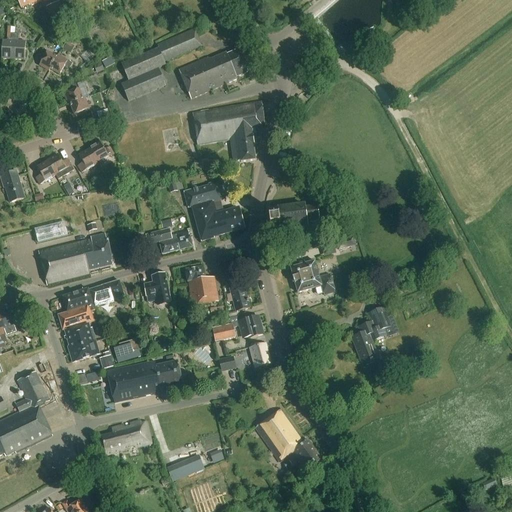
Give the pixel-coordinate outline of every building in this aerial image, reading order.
[(16,0),(21,9),(31,5),(31,7),(46,0),(16,0)] [(46,8),(55,28),(69,22),(60,1),(46,8)] [(86,31),(82,23),(73,26),(77,35),(86,31)] [(13,61),(15,35),(15,27),(8,27),(7,42),(2,42),(1,60),(13,61)] [(166,67),(165,64),(202,48),(194,30),(157,46),(158,49),(121,65),(128,83),(121,86),(129,103),(166,87),(158,70),(166,67)] [(323,33),(314,40),(322,51),(331,44),(323,33)] [(18,35),(15,35),(13,61),(25,61),(25,43),(18,43),(18,35)] [(74,47),(67,43),(63,50),(70,54),(74,47)] [(63,47),(57,44),(54,50),(60,53),(63,47)] [(50,73),(51,71),(58,59),(57,58),(43,50),(40,54),(45,57),(40,67),(50,73)] [(208,59),(179,71),(191,100),(237,80),(236,78),(248,73),(239,51),(227,56),(226,54),(212,60),(208,60),(208,59)] [(58,59),(51,71),(60,76),(66,66),(70,69),(72,65),(68,62),(58,56),(57,58),(58,59)] [(111,58),(102,62),(105,68),(114,64),(111,58)] [(97,72),(104,70),(101,62),(94,65),(97,72)] [(68,107),(70,106),(83,101),(83,100),(77,85),(72,87),(74,92),(64,96),(68,107)] [(83,100),(83,101),(70,106),(74,116),(85,112),(87,117),(91,115),(85,99),(83,100)] [(260,103),(192,114),(198,147),(230,141),(234,163),(241,162),(241,163),(256,161),(252,136),(255,135),(255,133),(265,131),(260,103)] [(89,150),(98,164),(113,155),(109,148),(104,151),(100,143),(89,150)] [(82,174),(98,164),(89,150),(79,157),(83,164),(78,167),(82,174)] [(71,167),(67,160),(62,163),(57,156),(47,162),(47,163),(55,177),(56,176),(56,177),(58,180),(63,177),(61,173),(71,167)] [(216,159),(194,162),(194,165),(195,172),(217,169),(216,162),(216,159)] [(56,176),(55,177),(47,163),(37,169),(41,176),(36,180),(40,187),(56,177),(56,176)] [(16,172),(0,177),(3,185),(4,185),(10,204),(25,200),(16,172)] [(78,172),(72,176),(77,183),(82,180),(78,172)] [(175,181),(167,183),(169,188),(170,194),(178,192),(175,181)] [(214,238),(222,236),(218,223),(225,221),(223,214),(219,196),(223,195),(219,183),(209,185),(209,187),(184,194),(188,209),(192,208),(201,243),(214,239),(214,238)] [(69,184),(65,187),(70,196),(74,193),(69,184)] [(149,186),(138,188),(139,197),(150,195),(149,186)] [(44,202),(42,194),(35,196),(36,203),(44,202)] [(277,208),(278,215),(269,216),(269,221),(270,226),(280,225),(280,232),(308,228),(308,225),(319,223),(318,209),(306,210),(306,205),(277,208)] [(218,223),(222,236),(245,230),(239,210),(223,214),(225,221),(218,223)] [(171,221),(161,224),(163,230),(173,227),(171,221)] [(95,224),(88,226),(89,232),(97,230),(95,224)] [(169,231),(160,233),(162,242),(171,240),(172,244),(177,242),(179,251),(192,248),(188,233),(171,238),(169,231)] [(160,233),(145,237),(148,246),(160,243),(163,256),(179,251),(177,242),(172,244),(171,240),(162,242),(160,233)] [(91,240),(39,253),(47,286),(89,276),(89,272),(113,266),(105,235),(91,239),(91,240)] [(353,236),(336,241),(339,251),(356,246),(353,236)] [(319,279),(314,263),(291,269),(298,294),(321,287),(324,297),(335,293),(330,276),(319,279)] [(203,268),(186,271),(188,284),(192,307),(218,303),(214,278),(206,280),(203,268)] [(153,284),(145,286),(148,303),(167,299),(165,294),(169,293),(165,275),(152,278),(153,284)] [(399,293),(394,278),(384,282),(389,297),(399,293)] [(124,297),(119,282),(90,292),(95,308),(107,304),(107,303),(124,297)] [(236,313),(227,315),(228,320),(238,317),(237,312),(250,309),(243,283),(229,286),(236,313)] [(63,332),(65,331),(87,324),(95,322),(92,312),(95,311),(88,291),(63,299),(68,314),(58,317),(63,332)] [(0,356),(1,356),(0,351),(0,336),(6,335),(6,336),(16,332),(14,327),(25,323),(20,308),(7,312),(7,310),(0,312),(0,356)] [(359,328),(361,335),(351,339),(362,367),(379,360),(372,343),(386,337),(384,331),(391,328),(383,309),(368,315),(372,323),(359,328)] [(239,328),(242,340),(247,339),(250,338),(250,340),(263,336),(258,318),(239,323),(238,318),(228,320),(229,326),(212,330),(215,344),(236,339),(234,329),(239,328)] [(87,324),(65,331),(67,338),(66,338),(66,340),(68,341),(70,347),(69,348),(69,351),(95,343),(91,330),(89,331),(87,324)] [(99,355),(95,343),(69,351),(73,363),(99,355)] [(160,348),(161,354),(175,351),(174,344),(160,347),(160,348)] [(131,345),(114,349),(118,363),(135,359),(131,345)] [(270,356),(267,345),(249,349),(255,370),(272,365),(269,356),(270,356)] [(105,359),(100,360),(103,370),(114,367),(111,356),(110,356),(109,353),(103,355),(105,359)] [(233,358),(219,361),(220,365),(222,374),(236,370),(234,362),(233,358)] [(183,390),(182,385),(177,362),(156,367),(155,363),(107,373),(114,405),(162,394),(161,390),(176,387),(177,391),(183,390)] [(0,422),(0,457),(4,455),(6,458),(15,453),(16,455),(53,437),(38,408),(49,402),(35,374),(17,382),(26,401),(16,406),(19,413),(0,422)] [(85,375),(75,378),(77,385),(87,383),(85,375)] [(2,397),(0,398),(0,415),(10,410),(2,397)] [(302,440),(281,411),(255,429),(280,465),(294,455),(299,463),(306,472),(322,461),(305,437),(302,440)] [(131,449),(134,448),(136,449),(153,445),(147,423),(141,425),(141,422),(112,430),(113,435),(101,438),(106,457),(131,450),(131,449)] [(197,460),(168,471),(172,482),(190,475),(196,473),(201,471),(197,460)] [(289,461),(284,465),(287,470),(293,466),(289,461)] [(511,470),(500,474),(504,489),(511,485),(511,483),(510,476),(511,474),(511,470)] [(486,491),(497,486),(494,480),(483,485),(486,491)] [(84,511),(87,510),(81,501),(70,508),(67,503),(63,506),(66,511),(84,511)]
